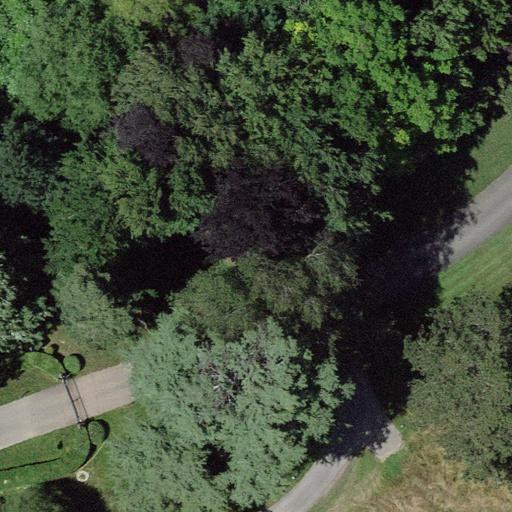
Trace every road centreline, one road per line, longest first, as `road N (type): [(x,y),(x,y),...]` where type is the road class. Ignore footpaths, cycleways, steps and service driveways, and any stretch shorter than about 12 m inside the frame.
road 1 (track): [(323,297),(354,381),(343,438),(320,485),(282,511)]
road 2 (track): [(354,381),(413,479),(457,511)]
